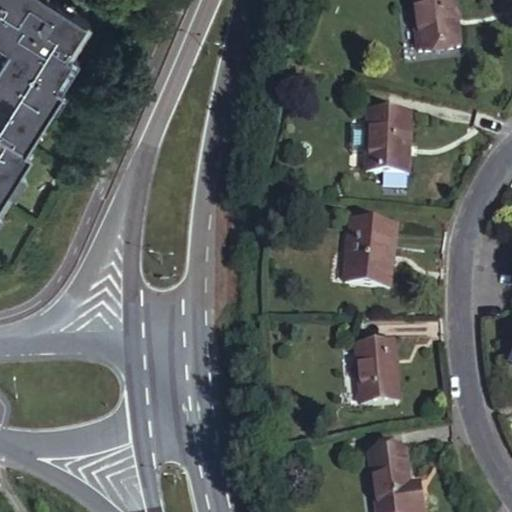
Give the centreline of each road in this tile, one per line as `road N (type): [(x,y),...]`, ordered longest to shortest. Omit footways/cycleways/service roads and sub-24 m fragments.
road 1 (residential): [(511,149),(472,205),(458,269),(459,349),(482,445),(511,489)]
road 2 (tertiary): [(197,339),(226,81),(248,0)]
road 3 (tertiary): [(152,132),(76,292),(52,318),(0,342)]
road 4 (tertiary): [(152,132),(133,341)]
road 5 (tertiary): [(214,0),(152,132)]
road 6 (tertiary): [(0,436),(64,444),(139,423)]
road 7 (tertiary): [(133,341),(0,344)]
road 8 (tertiary): [(0,445),(108,511)]
